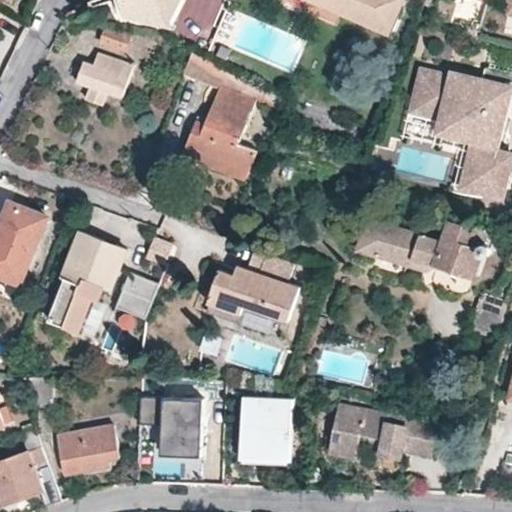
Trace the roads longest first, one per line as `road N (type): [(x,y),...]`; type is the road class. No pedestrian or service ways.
road 1 (residential): [(75,511),(140,498),(511,508)]
road 2 (unknown): [(437,507),(462,318)]
road 3 (residential): [(0,165),(150,216)]
road 4 (residential): [(58,0),(0,121)]
